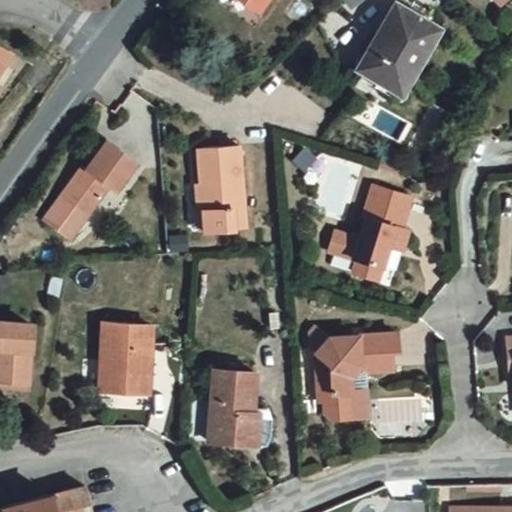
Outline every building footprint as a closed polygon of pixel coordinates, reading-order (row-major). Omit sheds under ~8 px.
[(396,22),(375,59),(410,80),(431,43),(437,45),(452,17),(421,0),(400,0),(390,17),(396,22)] [(0,63),(9,47),(0,41),(0,63)] [(92,157),(52,208),(78,229),(116,181),(125,187),(145,160),(115,137),(97,161),(92,157)] [(251,142),(211,148),(217,228),(258,225),(251,142)] [(309,144),(296,156),(307,168),(320,156),(309,144)] [(364,236),(346,231),(341,250),(362,257),(359,270),(378,275),(381,262),(388,263),(395,240),(408,245),(414,226),(406,223),(417,191),(381,180),(364,236)] [(42,296),(56,299),(60,278),(45,276),(42,296)] [(273,319),(285,318),(282,286),(270,287),(273,319)] [(0,330),(9,331),(8,340),(7,371),(39,373),(42,309),(0,306),(0,330)] [(164,311),(115,309),(112,376),(161,378),(164,311)] [(0,339),(8,340),(9,331),(0,330),(0,339)] [(329,341),(320,352),(319,414),(324,421),(331,425),(339,427),(343,426),(351,417),(351,384),(361,373),(368,377),(395,376),(395,360),(402,359),(401,341),(329,341)] [(269,359),(227,357),(223,432),(267,434),(269,359)] [(0,511),(106,511),(111,511),(100,475),(0,504),(0,511)] [(511,511),(511,484),(463,487),(463,511),(511,511)]
